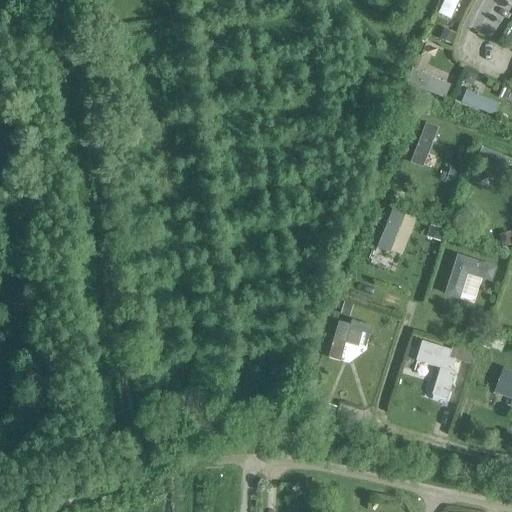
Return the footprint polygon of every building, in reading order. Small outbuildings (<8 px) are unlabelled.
[(444,0),(438,14),(450,20),(458,0),(444,0)] [(511,1),(510,0),(494,0),(511,16),(511,1)] [(406,83),(444,99),(450,86),(412,70),(406,83)] [(494,103),(463,93),(459,104),(490,115),(494,103)] [(511,176),(511,160),(482,148),(476,162),(511,176)] [(457,255),(444,295),(460,300),(468,276),(492,284),(497,268),(457,255)] [(473,312),(465,332),(480,338),(488,317),(473,312)] [(338,322),(328,358),(340,361),(345,344),(358,348),(362,333),(370,336),(373,327),(351,321),(350,326),(338,322)] [(489,330),(483,345),(501,352),(507,338),(489,330)] [(440,369),(432,396),(447,401),(455,374),(452,373),(455,361),(448,359),(450,351),(421,342),(416,362),(440,369)] [(511,372),(504,370),(495,394),(511,400),(511,402),(511,407),(511,372)] [(319,403),(314,420),(332,425),(337,408),(319,403)]
